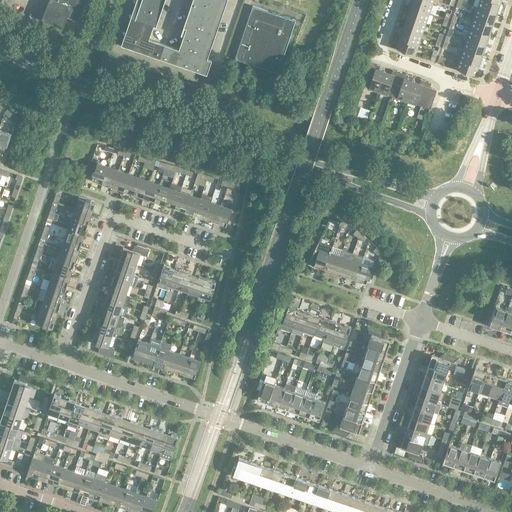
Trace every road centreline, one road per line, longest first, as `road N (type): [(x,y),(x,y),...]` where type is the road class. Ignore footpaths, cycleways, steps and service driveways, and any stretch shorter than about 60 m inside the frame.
road 1 (secondary): [(350,177),(61,77),(0,46)]
road 2 (residential): [(371,469),(62,362)]
road 3 (residential): [(62,362),(108,221),(121,218),(229,253)]
road 4 (residential): [(488,92),(387,59),(381,50),(398,0)]
road 5 (residential): [(371,469),(421,318)]
road 6 (residential): [(497,511),(371,469)]
